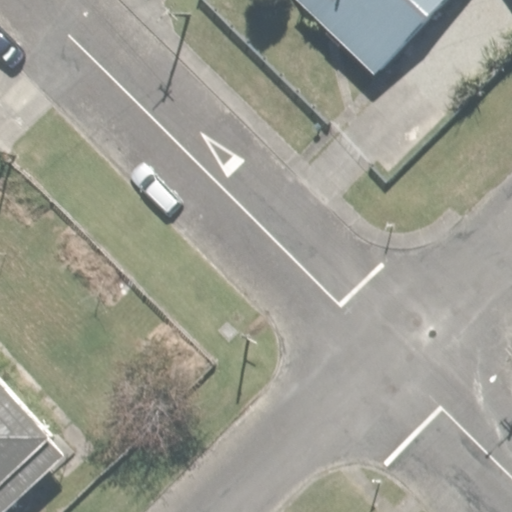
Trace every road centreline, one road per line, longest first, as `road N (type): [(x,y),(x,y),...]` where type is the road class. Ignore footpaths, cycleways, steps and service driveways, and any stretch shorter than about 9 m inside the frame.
road 1 (residential): [(390,348),(40,0)]
road 2 (residential): [(227,511),(390,348)]
road 3 (residential): [(390,348),(511,228)]
road 4 (residential): [(511,468),(390,348)]
